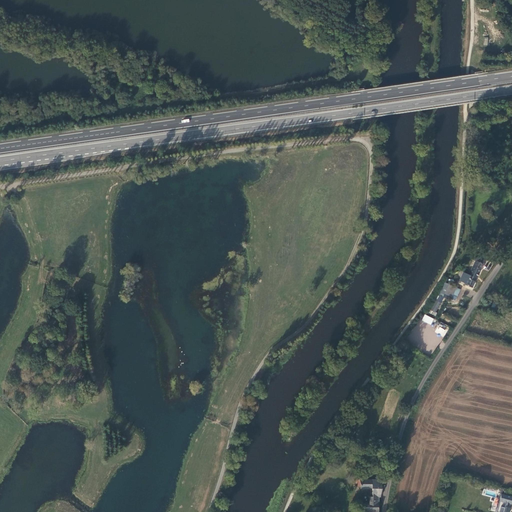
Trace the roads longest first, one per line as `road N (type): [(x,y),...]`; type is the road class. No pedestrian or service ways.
road 1 (track): [(0,185),(329,140),(368,143),(373,174),(363,233),(300,331),(269,353),(243,395),(209,511)]
road 2 (trunk): [(511,77),(0,150)]
road 3 (trunk): [(10,161),(511,90)]
road 4 (unclassified): [(384,511),(407,410),(511,250)]
